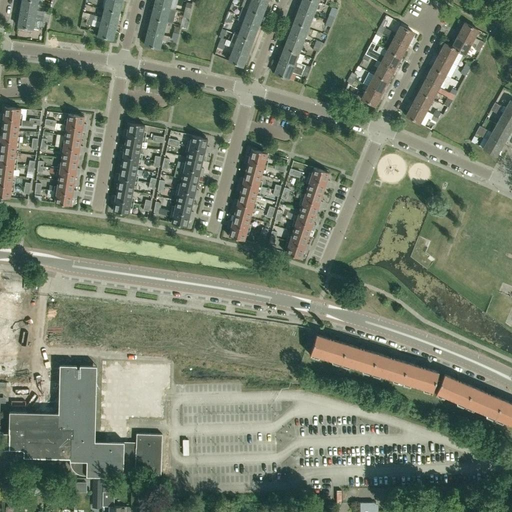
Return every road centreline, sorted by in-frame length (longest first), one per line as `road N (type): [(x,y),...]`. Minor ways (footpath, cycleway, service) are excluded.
road 1 (tertiary): [(0,255),(319,304),(511,374)]
road 2 (track): [(511,484),(357,489),(341,511)]
road 3 (residential): [(95,214),(122,62)]
road 4 (residential): [(210,238),(249,89)]
road 5 (residential): [(323,270),(380,127)]
road 6 (residential): [(380,127),(436,13),(417,3)]
road 7 (residential): [(380,127),(249,89)]
road 8 (residential): [(499,179),(380,127)]
road 9 (residential): [(249,89),(122,62)]
road 10 (residential): [(122,62),(0,46)]
